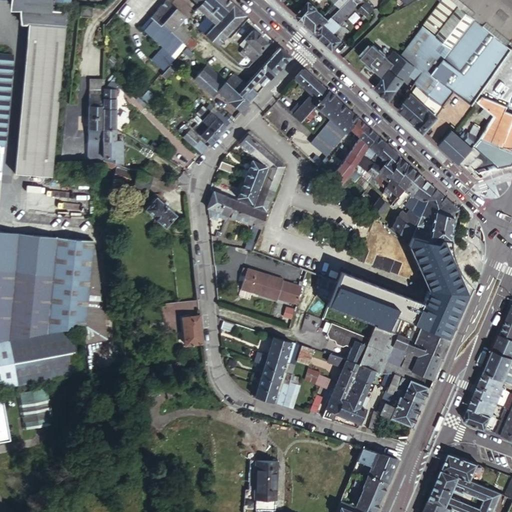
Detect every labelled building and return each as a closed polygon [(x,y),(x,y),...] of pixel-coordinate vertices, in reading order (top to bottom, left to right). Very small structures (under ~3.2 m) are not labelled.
[(14,173),(51,177),(67,2),(52,0),(11,0),(12,6),(21,6),(20,21),(28,22),(14,173)] [(171,2),(169,0),(166,0),(158,9),(157,8),(151,15),(155,19),(145,29),(172,54),(182,43),(171,33),(165,27),(167,26),(181,11),(177,7),(171,2)] [(222,0),(204,0),(201,4),(199,6),(209,15),(222,0)] [(234,4),(229,0),(222,0),(209,15),(217,23),(234,4)] [(308,0),(297,12),(317,30),(346,0),(325,0),(320,6),(313,0),(308,0)] [(346,0),(317,30),(335,46),(342,38),(350,28),(345,24),(348,21),(345,18),(357,6),(355,5),(360,0),(346,0)] [(364,17),(374,6),(367,0),(365,0),(363,3),(359,7),(364,12),(362,15),(364,17)] [(437,34),(460,4),(455,0),(439,0),(411,39),(412,40),(425,51),(437,34)] [(509,38),(511,37),(511,0),(455,0),(460,4),(493,31),(506,41),(509,38)] [(184,13),(189,8),(182,2),(177,7),(181,11),(184,13)] [(216,24),(227,35),(233,29),(235,27),(236,26),(246,16),(234,4),(217,23),(216,24)] [(453,89),(454,87),(493,31),(460,4),(437,34),(450,47),(436,67),(444,73),(440,81),(443,83),(439,90),(448,97),(453,89)] [(80,16),(90,17),(92,7),(81,6),(80,16)] [(193,12),(189,8),(184,13),(188,18),(193,12)] [(181,11),(167,26),(173,32),(177,27),(184,19),(186,20),(188,18),(184,13),(181,11)] [(217,23),(209,15),(200,24),(199,28),(206,34),(216,24),(217,23)] [(218,45),(227,35),(216,24),(206,34),(218,45)] [(171,33),(187,46),(191,51),(196,45),(188,38),(189,36),(177,27),(173,32),(171,33)] [(255,61),(262,53),(260,51),(268,43),(254,31),(246,39),(250,43),(244,50),(255,61)] [(474,104),(477,99),(511,48),(511,46),(509,44),(506,41),(493,31),(454,87),(472,100),(471,102),(474,104)] [(437,100),(443,104),(448,97),(439,90),(443,83),(440,81),(444,73),(436,67),(450,47),(437,34),(425,51),(432,56),(423,70),(417,78),(415,81),(418,83),(428,91),(437,100)] [(423,70),(432,56),(425,51),(412,40),(402,54),(423,70)] [(378,71),(385,62),(383,60),(387,54),(374,42),(373,44),(370,42),(362,52),(364,54),(362,56),(378,71)] [(110,46),(108,50),(114,55),(117,50),(110,46)] [(378,71),(384,76),(401,53),(393,46),(387,54),(383,60),(385,62),(378,71)] [(238,93),(248,102),(291,57),(280,47),(246,83),(238,93)] [(478,100),(483,94),(511,52),(511,48),(477,99),(478,100)] [(377,85),(390,98),(396,89),(398,91),(400,89),(402,86),(400,84),(408,72),(417,78),(423,70),(402,54),(401,53),(384,76),(377,85)] [(13,56),(0,54),(0,144),(4,144),(13,56)] [(226,82),(208,65),(195,79),(213,96),(218,90),(240,111),(248,102),(238,93),(226,82)] [(123,66),(117,74),(120,77),(125,71),(123,66)] [(174,71),(170,66),(162,74),(167,79),(174,71)] [(315,104),(328,91),(303,69),(294,78),(310,93),(310,96),(300,107),(297,105),(291,111),(301,120),(315,104)] [(235,73),(226,82),(238,93),(246,83),(235,73)] [(115,76),(104,88),(103,117),(103,127),(116,128),(116,88),(119,79),(115,76)] [(104,88),(104,80),(89,80),(88,116),(103,117),(104,88)] [(418,83),(413,90),(439,114),(440,110),(433,104),(437,100),(428,91),(418,83)] [(136,92),(129,86),(125,90),(131,96),(136,92)] [(453,89),(471,102),(472,100),(454,87),(453,89)] [(149,89),(143,95),(149,100),(155,94),(149,89)] [(390,98),(398,106),(407,94),(400,89),(398,91),(396,89),(390,98)] [(400,107),(425,130),(438,115),(439,114),(413,90),(400,107)] [(357,118),(328,91),(315,104),(330,118),(311,141),(327,155),(350,127),(357,118)] [(511,149),(511,111),(507,109),(508,105),(483,94),(478,100),(494,114),(482,134),(481,136),(511,149)] [(433,104),(440,110),(443,104),(437,100),(433,104)] [(210,104),(206,108),(226,125),(230,122),(225,117),(210,104)] [(202,120),(218,134),(226,125),(206,108),(204,105),(199,111),(200,111),(196,115),(202,120)] [(103,117),(88,116),(88,143),(87,156),(102,157),(102,153),(103,141),(103,127),(103,117)] [(365,126),(357,118),(350,127),(358,134),(365,126)] [(194,129),(209,144),(218,134),(202,120),(194,129)] [(184,135),(189,130),(184,126),(180,131),(184,135)] [(375,135),(365,126),(358,134),(361,137),(369,144),(375,135)] [(116,128),(103,127),(103,141),(102,153),(102,157),(102,159),(104,160),(115,163),(115,158),(122,159),(123,145),(115,144),(116,128)] [(439,142),(440,144),(453,131),(451,129),(439,142)] [(183,136),(201,153),(206,147),(189,130),(184,135),(183,136)] [(440,144),(459,160),(481,136),(469,132),(462,139),(453,131),(440,144)] [(385,143),(375,135),(369,144),(364,151),(360,158),(357,163),(368,168),(379,155),(385,143)] [(280,162),(247,136),(241,144),(268,166),(280,162)] [(369,144),(361,137),(355,143),(364,151),(369,144)] [(364,151),(355,143),(350,151),(360,158),(364,151)] [(399,157),(385,143),(379,155),(368,168),(362,175),(362,176),(370,182),(373,178),(377,173),(382,177),(378,182),(377,182),(385,188),(399,157)] [(360,158),(350,151),(344,160),(353,168),(357,163),(360,158)] [(408,165),(399,157),(385,188),(384,191),(390,195),(391,190),(397,183),(408,165)] [(128,168),(115,163),(104,160),(104,166),(117,170),(120,171),(117,178),(116,181),(124,183),(128,168)] [(265,165),(251,160),(248,169),(261,174),(261,175),(265,165)] [(344,160),(337,169),(346,176),(347,175),(353,168),(344,160)] [(136,166),(135,170),(144,173),(145,171),(156,168),(150,162),(136,166)] [(234,167),(221,162),(219,169),(232,173),(234,167)] [(280,162),(268,166),(264,178),(279,183),(286,166),(280,162)] [(413,170),(408,165),(397,183),(391,190),(398,196),(399,195),(404,189),(402,188),(413,170)] [(135,170),(128,168),(124,183),(131,185),(135,170)] [(362,176),(362,175),(353,168),(347,175),(353,180),(356,183),(362,176)] [(261,174),(248,169),(244,178),(258,183),(261,175),(261,174)] [(337,169),(331,176),(340,184),(340,183),(346,176),(337,169)] [(144,173),(135,170),(131,185),(135,187),(135,185),(148,189),(152,176),(144,173)] [(419,175),(413,170),(402,188),(404,189),(399,195),(405,199),(409,193),(419,175)] [(373,178),(378,182),(382,177),(377,173),(373,178)] [(346,176),(340,183),(346,188),(353,180),(347,175),(346,176)] [(421,177),(419,175),(409,193),(411,196),(421,177)] [(432,186),(421,177),(411,196),(407,203),(411,206),(410,207),(410,208),(414,211),(413,212),(418,215),(420,216),(432,186)] [(258,183),(244,178),(237,196),(237,197),(251,203),(258,183)] [(279,183),(264,178),(261,184),(276,190),(279,183)] [(267,212),(276,190),(261,184),(252,206),(267,212)] [(458,209),(432,186),(420,216),(451,227),(452,225),(458,209)] [(365,190),(360,196),(370,206),(376,199),(372,196),(365,190)] [(234,199),(212,191),(206,207),(221,212),(220,216),(226,218),(228,215),(234,199)] [(144,207),(165,226),(176,214),(169,207),(163,202),(155,195),(144,207)] [(387,202),(384,200),(377,195),(376,197),(378,199),(377,200),(376,199),(370,206),(371,206),(379,212),(387,202)] [(228,215),(237,219),(243,203),(234,199),(228,215)] [(256,240),(267,212),(252,206),(243,203),(237,219),(253,225),(248,237),(256,240)] [(208,215),(218,219),(220,216),(221,212),(207,207),(208,215)] [(397,215),(390,229),(394,233),(403,239),(405,236),(407,238),(410,231),(411,227),(416,220),(418,215),(413,212),(408,211),(406,215),(401,211),(397,215)] [(451,227),(420,216),(412,236),(439,241),(442,238),(450,238),(451,228),(451,227)] [(97,238),(0,231),(0,340),(85,328),(88,345),(90,344),(90,340),(108,338),(97,238)] [(256,240),(248,237),(243,249),(252,251),(256,240)] [(245,278),(241,290),(262,297),(268,278),(247,271),(245,278)] [(464,279),(463,277),(440,283),(434,299),(461,311),(472,286),(464,279)] [(283,282),(268,278),(262,297),(277,301),(277,300),(283,284),(283,282)] [(302,290),(283,284),(277,300),(296,305),(302,290)] [(461,311),(434,299),(430,309),(426,316),(426,317),(424,321),(452,332),(461,311)] [(397,335),(404,318),(383,309),(375,327),(397,335)] [(201,343),(198,315),(181,317),(184,345),(201,343)] [(223,320),(220,329),(235,334),(238,325),(223,320)] [(449,338),(452,332),(424,321),(422,327),(449,338)] [(446,345),(449,338),(422,327),(414,324),(411,331),(420,335),(421,334),(435,340),(435,342),(446,345)] [(511,328),(505,326),(501,335),(511,339),(511,328)] [(428,386),(441,356),(422,348),(422,346),(407,340),(405,339),(401,337),(397,335),(375,327),(359,366),(370,370),(382,374),(386,374),(394,374),(428,386)] [(441,356),(446,345),(435,342),(435,340),(421,334),(420,335),(411,331),(407,340),(422,346),(422,348),(441,356)] [(0,342),(0,387),(82,375),(74,332),(0,342)] [(505,381),(511,384),(511,339),(501,335),(487,366),(482,378),(502,386),(505,381)] [(274,337),(268,356),(285,361),(291,342),(274,337)] [(291,342),(285,361),(289,362),(294,348),(295,347),(296,344),(291,342)] [(294,348),(289,362),(295,364),(296,362),(301,345),(296,344),(295,347),(294,348)] [(307,366),(313,349),(301,345),(296,362),(307,366)] [(285,361),(268,356),(263,354),(260,364),(264,365),(282,372),(285,361)] [(352,378),(357,365),(329,355),(327,361),(343,367),(339,377),(350,382),(352,378)] [(295,364),(289,362),(286,373),(292,374),(295,364)] [(264,365),(261,376),(279,381),(282,372),(264,365)] [(365,383),(370,370),(359,366),(357,365),(352,378),(365,383)] [(319,374),(308,370),(304,380),(316,383),(318,377),(319,374)] [(292,374),(286,373),(283,382),(289,384),(292,375),(292,374)] [(424,396),(428,386),(394,374),(386,374),(385,377),(381,385),(387,388),(389,383),(399,386),(398,389),(405,392),(406,388),(424,396)] [(289,384),(296,386),(299,377),(292,375),(289,384)] [(279,381),(261,376),(258,386),(276,392),(279,381)] [(348,387),(350,382),(339,377),(336,383),(348,387)] [(327,387),(329,380),(322,378),(320,385),(327,387)] [(360,394),(365,383),(352,378),(350,382),(348,387),(347,389),(360,394)] [(502,386),(482,378),(477,388),(474,395),(496,404),(504,387),(502,386)] [(285,395),(289,384),(283,382),(280,393),(285,395)] [(344,397),(347,389),(348,387),(336,383),(333,392),(344,397)] [(397,391),(398,389),(399,386),(389,383),(387,388),(397,391)] [(291,408),(299,386),(296,386),(289,384),(285,395),(282,405),(291,408)] [(165,389),(167,396),(180,392),(178,385),(165,389)] [(258,386),(254,396),(255,397),(272,402),(276,392),(258,386)] [(54,426),(49,388),(18,393),(23,430),(54,426)] [(420,404),(424,396),(406,388),(405,392),(402,397),(420,404)] [(370,398),(360,394),(347,389),(344,397),(343,400),(365,409),(370,398)] [(395,393),(386,390),(384,395),(393,399),(394,397),(395,393)] [(343,400),(344,397),(333,392),(326,409),(331,411),(337,413),(343,400)] [(276,403),(282,405),(285,395),(280,393),(276,403)] [(3,395),(0,395),(0,441),(9,440),(3,395)] [(317,395),(310,410),(316,412),(323,397),(317,395)] [(411,425),(420,404),(402,397),(398,395),(397,398),(400,399),(396,406),(382,400),(377,411),(382,413),(398,420),(411,425)] [(400,399),(397,398),(394,397),(393,399),(384,395),(382,400),(396,406),(400,399)] [(496,404),(474,395),(469,407),(491,417),(496,404)] [(366,409),(365,409),(343,400),(337,413),(360,423),(366,409)] [(466,422),(486,429),(488,424),(491,417),(469,407),(464,418),(466,422)] [(507,420),(511,411),(505,408),(501,417),(502,418),(507,420)] [(331,411),(326,409),(322,417),(327,419),(331,411)] [(378,422),(382,413),(377,411),(375,410),(367,428),(374,430),(378,422)] [(337,413),(331,411),(327,419),(334,421),(337,413)] [(409,429),(411,425),(398,420),(397,424),(409,429)] [(495,432),(501,435),(506,423),(501,421),(499,420),(495,432)] [(501,435),(511,438),(511,423),(507,421),(506,423),(501,435)] [(373,432),(378,434),(382,424),(378,422),(374,430),(373,432)] [(375,451),(360,447),(355,460),(361,462),(369,464),(360,487),(381,495),(396,457),(375,451)] [(476,471),(480,463),(470,459),(451,452),(444,468),(469,479),(478,483),(482,474),(476,471)] [(253,460),(252,499),(272,499),(273,461),(253,460)] [(469,479),(444,468),(438,482),(454,489),(464,493),(465,490),(469,479)] [(350,471),(347,478),(353,480),(355,473),(350,471)] [(494,511),(503,494),(478,483),(469,479),(465,490),(486,499),(482,510),(460,501),(461,499),(451,495),(454,489),(438,482),(431,498),(463,511),(494,511)] [(511,480),(500,508),(508,511),(511,502),(511,480)] [(351,485),(346,483),(341,493),(348,493),(351,485)] [(372,511),(373,511),(381,495),(360,487),(359,491),(353,504),(369,510),(372,511)] [(463,511),(431,498),(427,506),(440,511),(463,511)] [(349,502),(347,507),(358,511),(368,511),(369,510),(353,504),(349,502)] [(337,503),(333,511),(358,511),(347,507),(337,503)]
